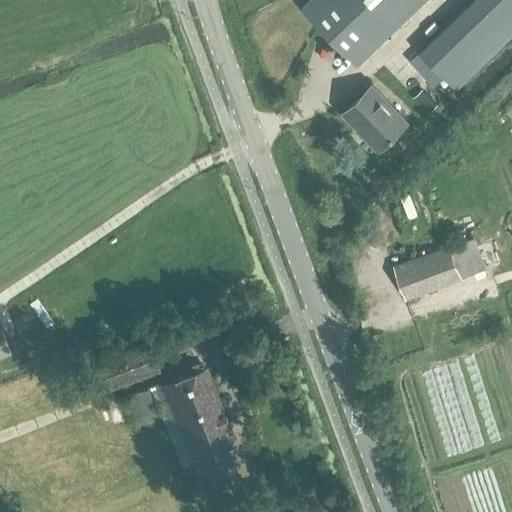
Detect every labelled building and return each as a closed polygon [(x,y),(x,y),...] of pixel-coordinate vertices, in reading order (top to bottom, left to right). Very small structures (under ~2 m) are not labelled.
[(357,65),(424,0),(309,0),(302,7),(357,65)] [(511,0),(473,0),(421,51),(456,87),(511,32),(511,0)] [(378,149),(404,124),(383,101),(386,99),(372,84),(346,108),(365,129),(362,131),(378,149)] [(427,93),(418,101),(429,112),(438,103),(427,93)] [(471,268),(461,241),(450,246),(460,273),(471,268)] [(449,244),(394,264),(401,283),(406,295),(461,274),(460,273),(450,246),(449,244)] [(0,354),(10,351),(6,341),(1,328),(0,328),(0,354)] [(104,388),(158,367),(147,340),(94,361),(104,388)] [(237,472),(224,440),(231,437),(204,365),(164,381),(197,469),(205,467),(211,482),(237,472)] [(136,421),(157,413),(148,387),(126,395),(136,421)]
